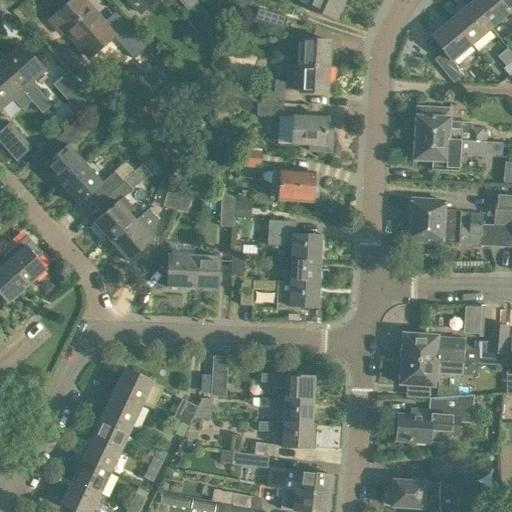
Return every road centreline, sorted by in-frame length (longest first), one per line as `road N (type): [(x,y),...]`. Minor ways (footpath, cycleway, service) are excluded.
road 1 (residential): [(368,287),(380,63),(405,0)]
road 2 (residential): [(98,338),(363,342)]
road 3 (residential): [(98,338),(87,275),(2,177)]
road 4 (residential): [(352,511),(363,342)]
road 5 (residential): [(20,475),(84,348),(98,338)]
road 6 (residential): [(511,288),(368,287)]
